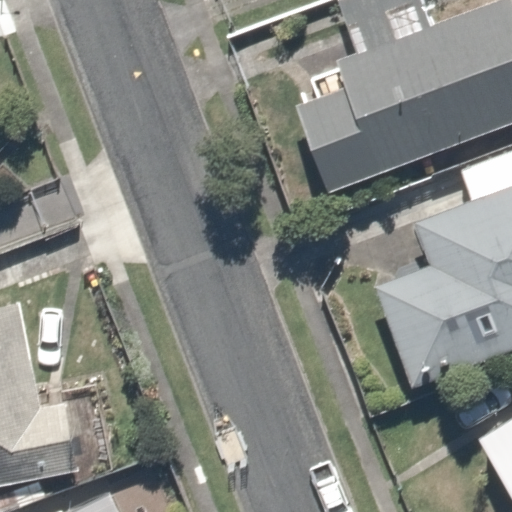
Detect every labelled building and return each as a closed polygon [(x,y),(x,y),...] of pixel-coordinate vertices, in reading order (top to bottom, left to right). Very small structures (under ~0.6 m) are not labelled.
[(511,127),(511,11),(509,2),(448,23),(440,0),(345,0),(363,52),(341,59),(353,94),(292,115),(318,193),(511,127)] [(419,395),(511,356),(511,155),(461,176),(475,211),(419,234),(433,269),(377,292),(419,395)] [(42,417),(21,305),(0,309),(0,498),(92,480),(79,409),(42,417)] [(511,426),(478,447),(511,502),(511,426)] [(121,511),(111,490),(64,511),(121,511)]
